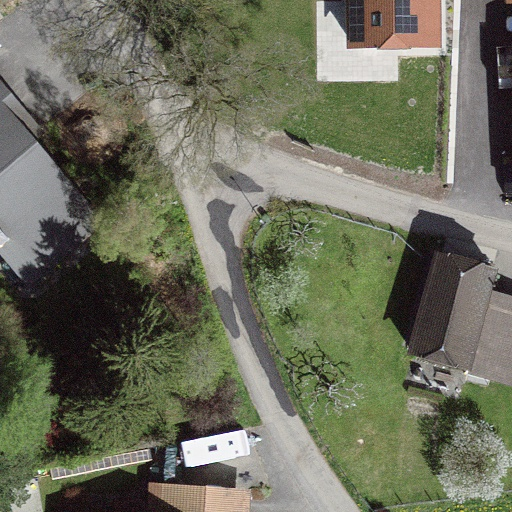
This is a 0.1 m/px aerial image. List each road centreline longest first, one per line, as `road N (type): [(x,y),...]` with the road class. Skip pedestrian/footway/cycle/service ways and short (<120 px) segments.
road 1 (tertiary): [(186,163),(242,342),(344,511)]
road 2 (residential): [(186,163),(511,244)]
road 3 (tertiary): [(115,0),(186,163)]
